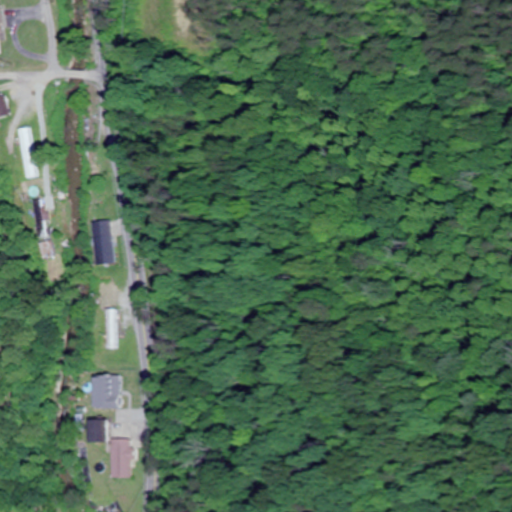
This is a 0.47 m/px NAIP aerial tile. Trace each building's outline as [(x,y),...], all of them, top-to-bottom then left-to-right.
[(15,129),(21,178),(32,176),(25,127),(15,129)] [(29,199),(38,237),(52,234),(43,196),(29,199)] [(95,265),(117,263),(112,220),(91,223),(95,265)] [(118,349),(118,310),(107,310),(107,349),(118,349)] [(94,409),(111,409),(111,382),(94,382),(94,409)] [(88,443),(108,443),(108,421),(88,421),(88,443)] [(111,439),(111,478),(133,478),(133,439),(111,439)]
